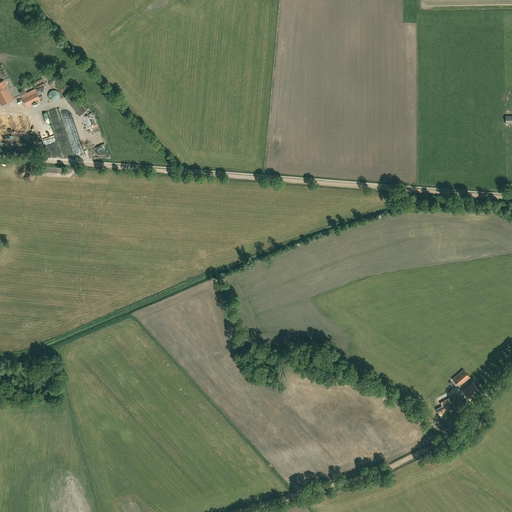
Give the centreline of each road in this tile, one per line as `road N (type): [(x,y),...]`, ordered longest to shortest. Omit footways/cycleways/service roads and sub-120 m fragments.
road 1 (track): [(511,198),(0,157)]
road 2 (track): [(233,511),(386,468),(461,433),(484,407)]
